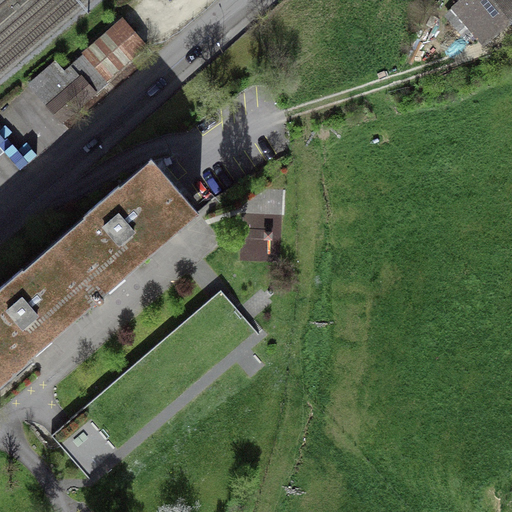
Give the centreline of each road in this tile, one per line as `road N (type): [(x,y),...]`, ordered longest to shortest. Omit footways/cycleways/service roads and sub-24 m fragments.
road 1 (residential): [(0,219),(254,0)]
road 2 (unknown): [(0,422),(35,405),(187,244)]
